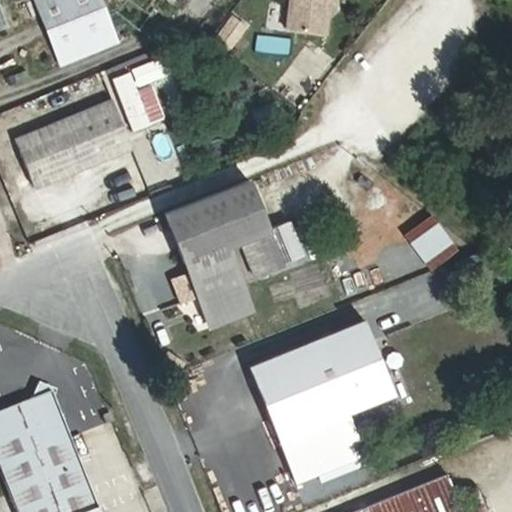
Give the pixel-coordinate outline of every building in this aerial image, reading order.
[(112,32),(98,0),(44,0),(37,3),(57,54),(112,32)] [(289,0),(287,28),(325,33),(327,4),(330,0),(289,0)] [(61,65),(116,44),(112,32),(57,54),(61,65)] [(159,118),(148,79),(163,74),(159,60),(109,75),(125,128),(159,118)] [(131,147),(111,98),(14,138),(34,187),(131,147)] [(269,230),(249,178),(165,212),(184,262),(186,261),(190,259),(216,324),(253,310),(229,247),(240,243),(252,273),(300,253),(287,223),(269,230)] [(432,221),(403,242),(419,264),(448,242),(432,221)] [(216,324),(190,259),(186,261),(184,262),(210,327),(216,324)] [(394,394),(363,318),(247,365),(277,441),(394,394)] [(89,511),(97,509),(53,398),(56,390),(38,383),(31,400),(0,411),(0,472),(15,511),(89,511)] [(114,420),(110,412),(103,415),(107,423),(114,420)] [(462,511),(447,473),(351,511),(462,511)] [(462,509),(463,511),(481,511),(477,502),(462,509)]
